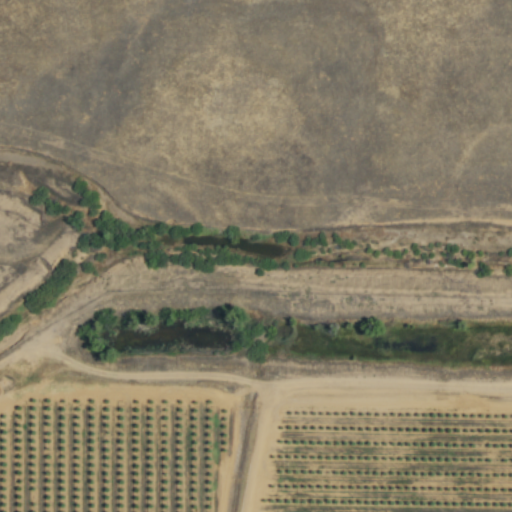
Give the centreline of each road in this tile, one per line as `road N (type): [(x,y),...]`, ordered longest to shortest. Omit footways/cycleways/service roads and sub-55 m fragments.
road 1 (track): [(273,384),(511,388)]
road 2 (track): [(273,384),(116,374),(42,348)]
road 3 (track): [(244,511),(273,384)]
